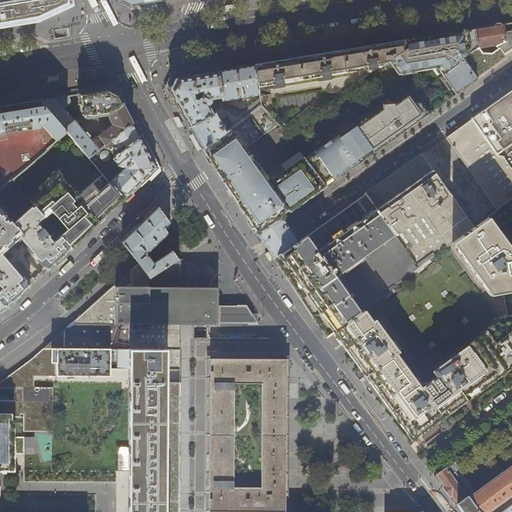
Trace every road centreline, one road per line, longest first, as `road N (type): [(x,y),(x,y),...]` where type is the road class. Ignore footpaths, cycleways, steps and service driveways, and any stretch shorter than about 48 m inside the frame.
road 1 (residential): [(511,71),(244,260)]
road 2 (residential): [(244,260),(434,511)]
road 3 (residential): [(185,168),(0,334)]
road 4 (secondary): [(400,0),(182,36)]
road 5 (residential): [(118,46),(185,168)]
